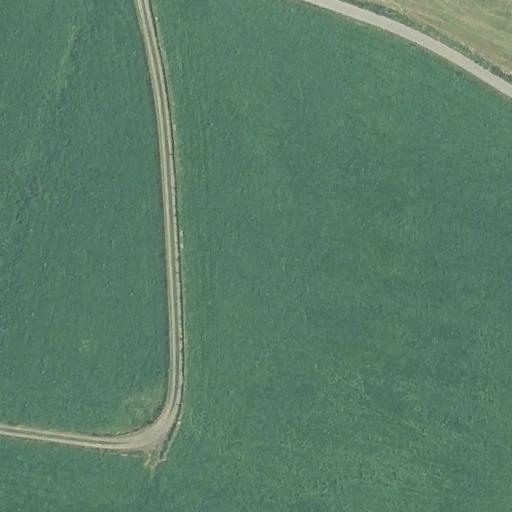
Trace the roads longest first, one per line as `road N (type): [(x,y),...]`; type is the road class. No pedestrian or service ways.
road 1 (track): [(141,0),(167,177),(176,359),(170,417),(156,437),(130,445),(0,428)]
road 2 (track): [(314,0),(404,33),(511,91)]
